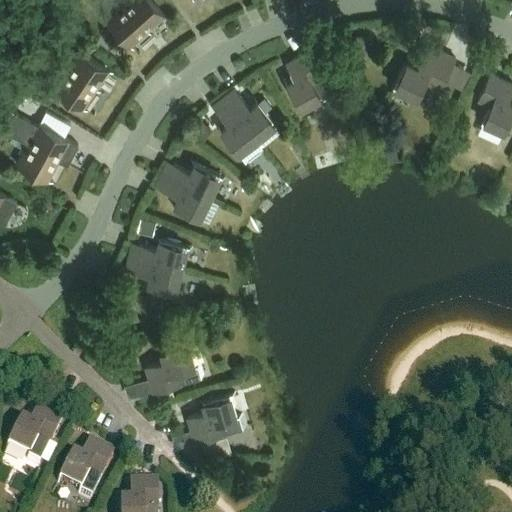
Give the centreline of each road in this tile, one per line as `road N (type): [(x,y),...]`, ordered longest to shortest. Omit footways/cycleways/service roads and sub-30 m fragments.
road 1 (residential): [(27,317),(86,251),(152,116),(212,64),(265,36),(377,7),(435,10),(511,35)]
road 2 (residential): [(206,491),(27,317)]
